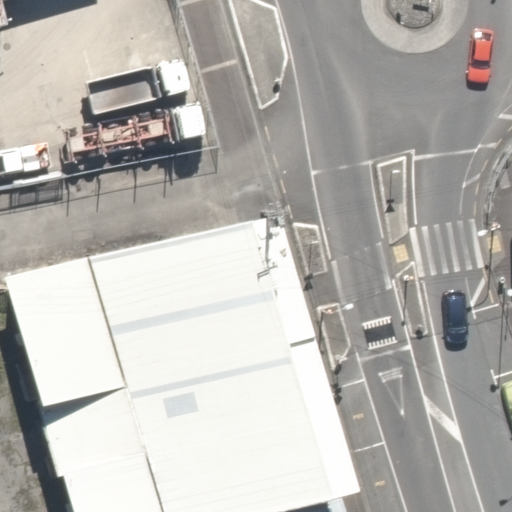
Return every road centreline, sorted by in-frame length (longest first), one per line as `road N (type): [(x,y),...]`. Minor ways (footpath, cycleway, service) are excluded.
road 1 (secondary): [(406,255),(481,511)]
road 2 (secondary): [(406,255),(374,237),(342,93)]
road 3 (secondary): [(457,107),(423,230),(406,255)]
road 4 (secondary): [(457,107),(397,117),(342,93)]
